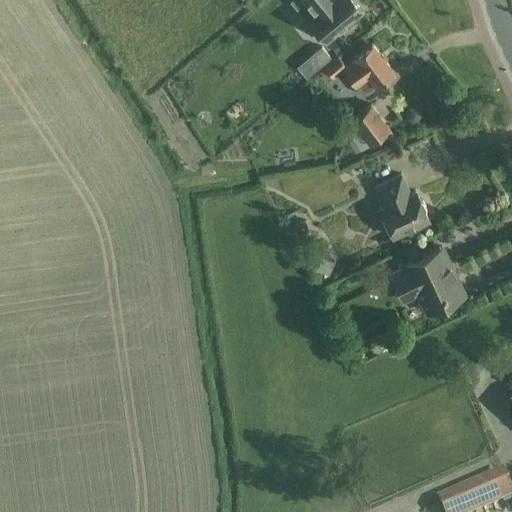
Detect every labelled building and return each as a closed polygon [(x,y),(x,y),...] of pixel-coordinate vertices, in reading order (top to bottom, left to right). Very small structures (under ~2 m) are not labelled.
[(354,0),(303,0),(314,13),(308,18),(326,40),(363,9),(354,0)] [(344,64),(338,56),(320,71),(328,81),(333,77),(344,68),(364,95),(394,72),(372,43),(344,64)] [(322,46),(314,52),(323,64),(332,57),(322,46)] [(351,120),(364,137),(369,144),(391,128),(372,104),(351,120)] [(352,140),(346,144),(352,153),(359,149),(352,140)] [(430,146),(407,157),(417,178),(440,167),(430,146)] [(429,219),(425,211),(426,208),(423,201),(420,199),(416,191),(410,193),(401,174),(376,186),(385,205),(380,207),(393,236),(429,219)] [(297,224),(286,232),(295,245),(306,236),(297,224)] [(453,276),(440,248),(405,264),(406,266),(391,273),(404,300),(419,293),(427,312),(465,295),(455,275),(453,276)] [(475,511),(511,496),(511,493),(503,473),(439,501),(443,511),(475,511)]
